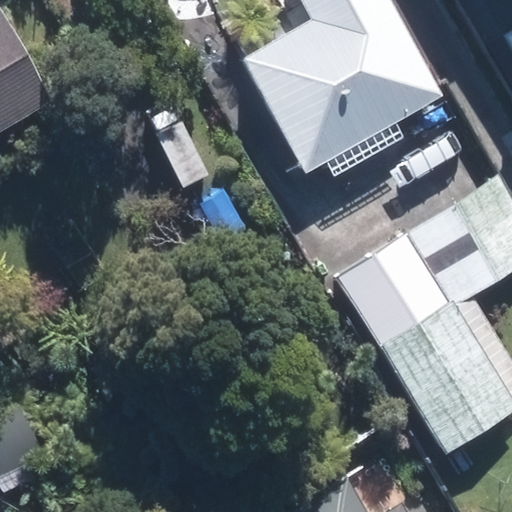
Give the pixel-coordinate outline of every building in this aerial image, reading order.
[(0,0),(0,106),(38,83),(0,17),(0,0)] [(232,48),(294,161),(433,85),(386,0),(297,0),(302,9),(232,48)] [(34,35),(41,54),(69,43),(62,25),(34,35)] [(330,269),(438,444),(508,402),(505,397),(511,392),(511,366),(464,288),(511,259),(511,203),(492,170),(330,269)] [(0,406),(0,492),(54,460),(16,397),(0,406)] [(341,511),(323,479),(266,511),(341,511)]
